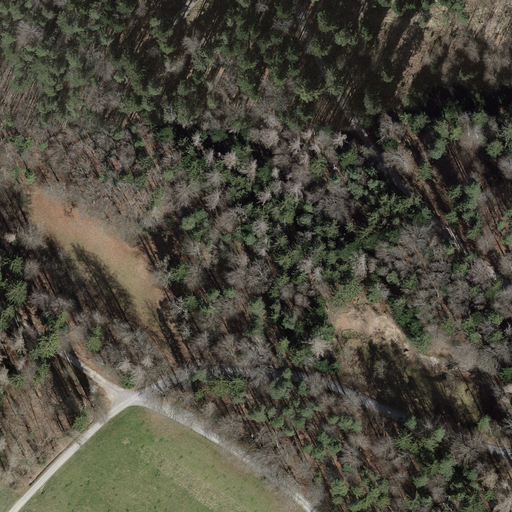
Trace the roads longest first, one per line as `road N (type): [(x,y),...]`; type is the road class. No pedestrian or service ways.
road 1 (track): [(193,0),(140,58),(127,97),(200,201),(208,226),(210,321),(186,371)]
road 2 (track): [(133,398),(186,371),(289,374),(511,453)]
road 3 (track): [(511,288),(400,185),(355,126),(321,69),(296,0)]
road 4 (track): [(133,398),(229,435),(281,473),(314,511)]
road 5 (track): [(12,511),(90,430),(133,398)]
road 6 (track): [(0,309),(133,398)]
